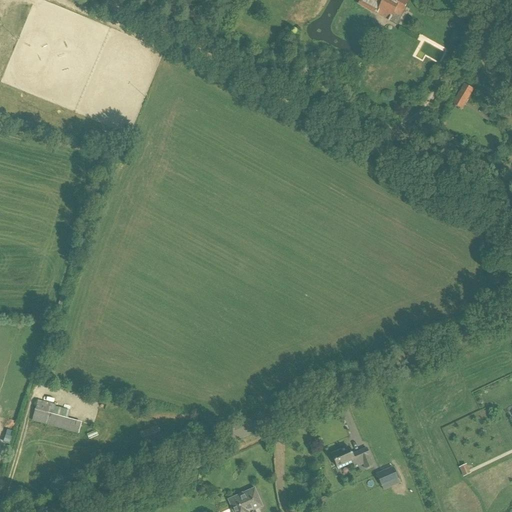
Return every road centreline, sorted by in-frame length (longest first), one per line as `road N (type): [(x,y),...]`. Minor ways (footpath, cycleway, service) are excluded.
road 1 (unclassified): [(62,511),(511,315)]
road 2 (track): [(511,229),(110,0)]
road 3 (unknown): [(394,163),(452,47),(466,0)]
